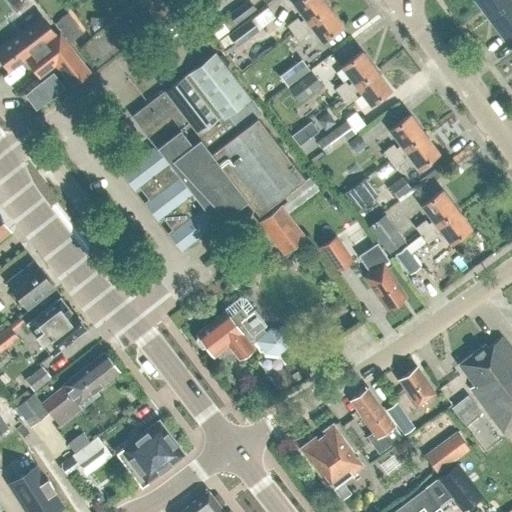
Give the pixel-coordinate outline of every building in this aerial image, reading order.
[(242,0),(225,14),(233,25),(255,8),(248,0),(242,0)] [(291,32),(326,6),(321,0),(293,0),(291,2),(303,17),(299,20),(296,16),(285,24),(291,32)] [(474,0),(486,16),(507,0),(474,0)] [(511,0),(507,0),(486,16),(501,35),(511,26),(511,0)] [(340,24),(326,6),(291,32),(297,40),(308,32),(304,28),(309,24),(320,40),(340,24)] [(232,25),(224,15),(218,20),(209,8),(198,17),(215,38),(232,25)] [(39,15),(0,44),(0,60),(7,70),(24,57),(27,61),(38,75),(54,62),(70,83),(87,70),(67,43),(68,43),(80,33),(66,13),(52,24),(58,31),(53,34),(39,15)] [(102,17),(89,16),(88,23),(101,24),(102,17)] [(256,28),(248,17),(226,34),(235,46),(257,29),(256,28)] [(235,46),(226,34),(215,42),(224,54),(235,46)] [(339,95),(374,69),(359,50),(339,65),(351,80),(347,84),(344,80),(333,87),(339,95)] [(154,144),(124,168),(184,245),(216,221),(245,198),(257,213),(304,177),(255,115),(260,112),(213,51),(185,73),(163,90),(131,114),(154,144)] [(287,86),(308,69),(300,58),(278,75),(287,86)] [(388,88),(374,69),(339,95),(345,103),(356,95),(352,91),(357,88),(368,103),(388,88)] [(309,71),(287,88),(296,101),(319,84),(309,71)] [(32,88),(25,93),(34,105),(60,85),(51,73),(44,78),(38,82),(38,83),(32,88)] [(381,150),(387,158),(422,132),(407,113),(387,128),(399,144),(394,147),(391,143),(381,150)] [(324,154),(354,132),(345,119),(315,140),(324,154)] [(298,145),(317,131),(309,120),(290,135),(298,145)] [(436,151),(422,132),(387,158),(393,166),(403,158),(400,154),(405,151),(416,166),(436,151)] [(354,152),(366,144),(358,133),(346,141),(354,152)] [(284,201),(279,205),(258,221),(271,238),(293,222),(285,213),(315,189),(305,176),(280,196),(284,201)] [(385,187),(394,198),(407,188),(399,177),(385,187)] [(413,226),(419,234),(454,208),(439,189),(419,204),(431,219),(427,222),(423,218),(413,226)] [(468,227),(454,208),(419,234),(425,241),(435,234),(432,230),(437,226),(448,242),(468,227)] [(404,239),(401,236),(384,213),(366,226),(386,252),(404,239)] [(293,222),(271,238),(282,252),(303,236),(293,222)] [(333,272),(338,268),(350,259),(333,234),(315,247),(333,272)] [(405,295),(383,263),(388,259),(375,241),(356,255),(367,271),(362,275),(385,308),(405,295)] [(419,265),(403,246),(392,254),(407,274),(419,265)] [(31,259),(5,280),(25,307),(52,286),(31,259)] [(50,354),(84,327),(72,311),(71,312),(58,296),(25,322),(50,354)] [(265,323),(252,307),(244,296),(239,296),(223,308),(224,309),(195,332),(196,334),(195,339),(200,346),(205,345),(212,354),(215,352),(217,355),(225,350),(230,350),(231,349),(237,357),(252,346),(250,343),(254,340),(263,351),(276,353),(292,341),(282,329),(269,327),(261,333),(258,329),(265,323)] [(7,325),(5,326),(2,323),(0,324),(0,349),(11,341),(10,339),(15,334),(7,325)] [(501,431),(511,423),(511,350),(501,335),(486,345),(484,342),(456,362),(472,384),(468,387),(501,431)] [(57,423),(79,406),(98,392),(94,387),(118,369),(103,350),(60,382),(62,384),(40,400),(57,423)] [(32,390),(51,377),(40,364),(23,377),(32,390)] [(415,404),(433,392),(415,365),(397,378),(415,404)] [(282,366),(274,371),(266,376),(276,393),(292,383),(282,366)] [(393,425),(366,386),(349,399),(371,431),(365,435),(377,452),(400,435),(393,425)] [(13,408),(26,423),(27,425),(45,413),(30,393),(13,408)] [(401,434),(402,433),(412,427),(394,402),(383,409),(401,434)] [(127,458),(144,479),(145,481),(182,453),(157,419),(115,450),(123,460),(127,458)] [(363,465),(331,422),(298,447),(320,476),(322,474),(332,487),(363,465)] [(77,464),(84,473),(110,454),(96,435),(89,440),(81,430),(65,441),(73,452),(60,462),(59,467),(65,473),(77,464)] [(467,447),(455,431),(423,454),(435,470),(467,447)] [(393,509),(388,511),(429,511),(452,495),(463,509),(483,494),(458,462),(439,476),(438,475),(423,486),(393,509)] [(35,465),(8,483),(26,511),(48,511),(60,505),(51,491),(53,490),(45,477),(43,478),(35,465)] [(223,511),(206,489),(176,511),(223,511)] [(473,511),(500,511),(491,499),(473,511)] [(3,511),(17,511),(12,501),(1,507),(3,511)]
